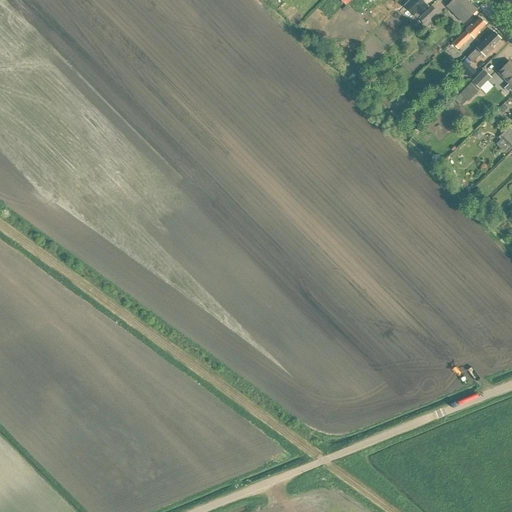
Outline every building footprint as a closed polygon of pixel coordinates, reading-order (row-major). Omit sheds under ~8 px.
[(410,0),(405,5),(417,18),(428,6),(422,0),(410,0)] [(463,24),(477,11),(466,0),(454,0),(447,7),(463,24)] [(427,23),(437,13),(432,7),(418,20),(423,25),(426,22),(427,23)] [(479,32),(486,25),(480,19),(473,25),(472,24),(466,30),(453,42),(458,48),(472,36),(474,38),(480,33),(479,32)] [(494,49),(493,47),(501,39),(495,33),(487,41),(485,39),(476,48),(477,49),(468,58),(459,67),(463,72),(473,62),(479,56),(481,54),(485,58),(494,49)] [(505,88),(509,92),(511,90),(511,64),(510,62),(498,73),(509,85),(505,88)] [(484,70),(472,82),(481,90),(492,78),(484,70)] [(479,92),(471,84),(462,94),(470,101),(479,92)] [(393,125),(400,120),(392,111),(385,116),(393,125)] [(503,137),(497,144),(506,154),(511,148),(511,130),(509,127),(501,135),(503,137)] [(482,137),(481,133),(477,131),(474,133),(474,138),(478,139),(482,137)] [(455,177),(448,163),(441,166),(447,181),(455,177)]
